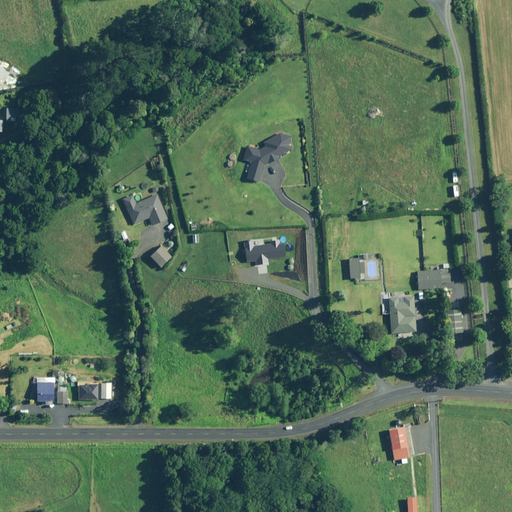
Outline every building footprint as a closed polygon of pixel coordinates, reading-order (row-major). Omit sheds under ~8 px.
[(16,109),(5,108),(5,121),(15,122),(16,109)] [(167,219),(157,194),(135,203),(131,195),(122,200),(133,225),(148,219),(151,226),(167,219)] [(170,257),(161,246),(149,256),(159,267),(170,257)] [(449,284),(449,271),(417,271),(417,288),(441,288),(441,284),(449,284)] [(414,313),(413,296),(403,297),(403,301),(398,301),(398,298),(388,299),(391,334),(416,332),(414,316),(415,316),(414,313)] [(461,333),(460,310),(445,311),(446,334),(461,333)] [(42,404),(48,404),(48,402),(52,402),(52,378),(41,378),(41,383),(36,383),(35,402),(42,402),(42,404)] [(110,384),(100,384),(100,399),(110,399),(110,384)] [(97,399),(97,386),(78,386),(78,399),(97,399)] [(67,387),(57,387),(56,404),(66,404),(67,387)] [(408,458),(403,428),(388,430),(394,465),(399,464),(398,459),(408,458)] [(416,511),(416,498),(406,499),(406,511),(416,511)]
